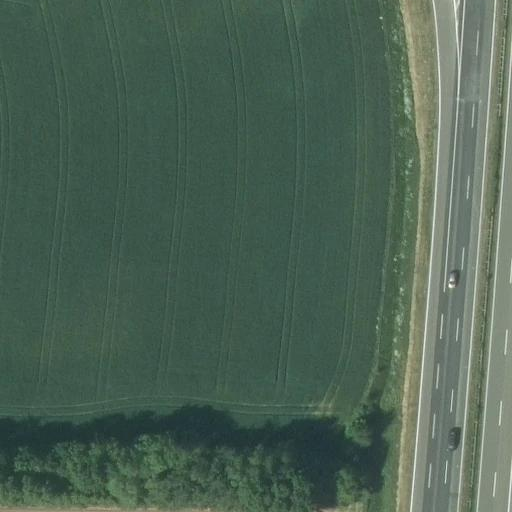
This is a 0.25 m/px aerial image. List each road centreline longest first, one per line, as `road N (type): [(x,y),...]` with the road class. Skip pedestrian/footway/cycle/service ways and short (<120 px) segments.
road 1 (motorway): [(471,0),(430,511)]
road 2 (motorway): [(500,511),(511,378)]
